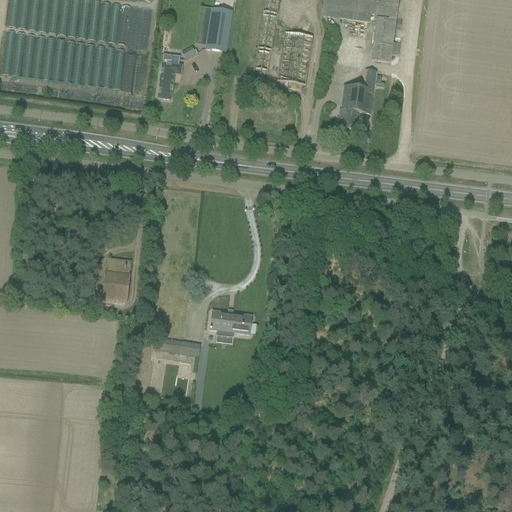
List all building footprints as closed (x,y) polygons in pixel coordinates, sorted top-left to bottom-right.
[(10,0),(7,28),(16,29),(19,0),(10,0)] [(20,0),(17,30),(26,31),(29,0),(20,0)] [(30,0),(27,31),(36,33),(39,0),(30,0)] [(40,0),(37,33),(46,34),(49,0),(40,0)] [(50,0),(47,35),(55,36),(59,0),(50,0)] [(61,0),(57,36),(65,38),(69,0),(61,0)] [(76,0),(71,0),(67,38),(76,39),(80,1),(76,0)] [(254,69),(252,78),(266,81),(268,71),(278,0),(263,0),(256,55),(254,64),(254,69)] [(323,0),(322,12),(338,14),(337,21),(369,25),(370,18),(376,18),(372,52),(370,62),(390,64),(391,57),(398,58),(399,48),(399,46),(393,45),(398,0),(323,0)] [(81,1),(77,40),(86,41),(90,2),(81,1)] [(91,2),(87,41),(95,43),(100,4),(91,2)] [(101,4),(97,43),(105,44),(110,5),(101,4)] [(111,6),(107,45),(115,46),(120,7),(111,6)] [(121,7),(116,46),(125,48),(130,9),(121,7)] [(205,51),(225,54),(232,14),(211,11),(205,51)] [(7,33),(1,76),(10,78),(15,34),(7,33)] [(16,34),(11,78),(20,79),(25,36),(16,34)] [(284,87),(287,88),(288,84),(305,87),(306,77),(312,38),(284,34),(278,72),(277,82),(284,83),(284,87)] [(26,36),(21,79),(30,80),(35,38),(26,36)] [(36,38),(31,80),(40,81),(45,39),(36,38)] [(46,39),(41,82),(50,83),(55,41),(46,39)] [(56,41),(51,83),(60,84),(64,43),(56,41)] [(66,43),(61,84),(70,85),(74,44),(66,43)] [(75,44),(71,86),(80,87),(84,46),(75,44)] [(86,46),(81,87),(90,88),(94,47),(86,46)] [(96,48),(91,88),(100,89),(104,49),(96,48)] [(106,49),(101,90),(110,91),(114,51),(106,49)] [(184,60),(195,56),(192,49),(182,54),(184,60)] [(116,51),(111,91),(120,92),(124,52),(116,51)] [(158,91),(157,100),(170,102),(172,92),(171,92),(172,85),(173,76),(180,77),(181,68),(178,68),(179,58),(162,56),(161,66),(160,75),(159,83),(158,91)] [(342,131),(354,133),(356,114),(370,116),(376,73),(364,72),(362,90),(343,87),(340,112),(339,111),(338,117),(337,127),(342,128),(342,131)] [(376,77),(374,88),(383,89),(383,85),(380,85),(380,84),(381,78),(376,77)] [(102,300),(125,303),(129,273),(130,263),(107,261),(106,270),(102,300)] [(210,332),(248,337),(251,318),(212,314),(210,332)] [(179,356),(198,359),(200,346),(157,340),(155,350),(180,353),(179,356)]
